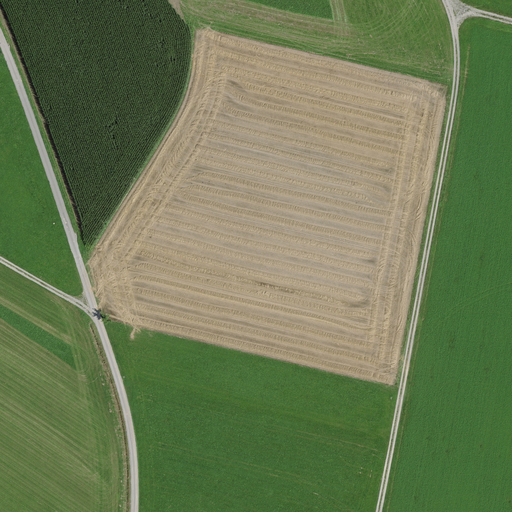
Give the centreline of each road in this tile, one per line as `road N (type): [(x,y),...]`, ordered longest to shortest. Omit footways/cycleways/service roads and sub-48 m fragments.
road 1 (track): [(379,511),(450,129),(458,60),(445,0)]
road 2 (track): [(0,18),(98,318)]
road 3 (track): [(98,318),(133,446),(135,511)]
